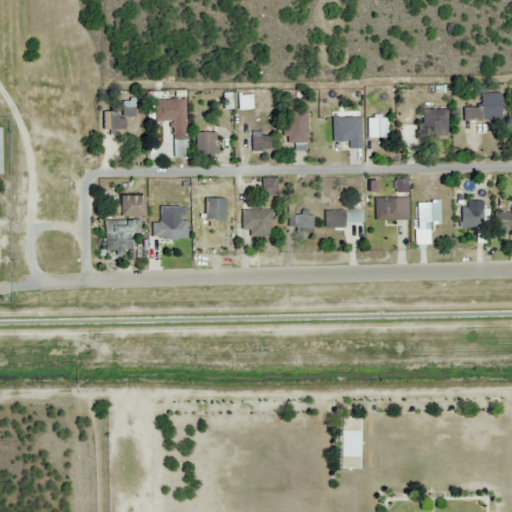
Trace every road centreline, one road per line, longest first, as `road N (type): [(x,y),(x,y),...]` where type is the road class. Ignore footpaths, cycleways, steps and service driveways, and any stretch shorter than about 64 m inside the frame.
road 1 (residential): [(511,167),(98,176),(85,186)]
road 2 (residential): [(511,271),(87,287)]
